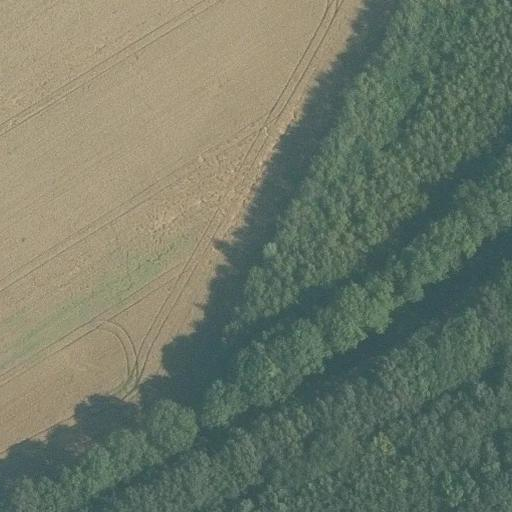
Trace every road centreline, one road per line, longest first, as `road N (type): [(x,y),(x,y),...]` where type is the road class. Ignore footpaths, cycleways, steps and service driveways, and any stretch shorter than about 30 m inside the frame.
road 1 (unclassified): [(101,511),(332,392),(511,270)]
road 2 (track): [(511,345),(204,511)]
